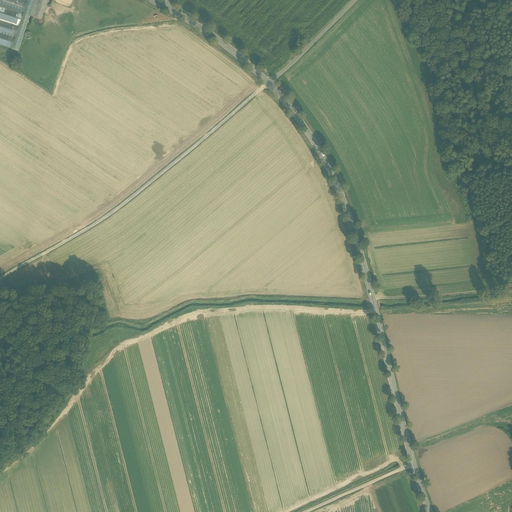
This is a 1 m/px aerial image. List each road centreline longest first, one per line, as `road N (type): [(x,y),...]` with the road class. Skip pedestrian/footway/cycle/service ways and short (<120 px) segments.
road 1 (tertiary): [(430,511),(350,217),(323,157),(268,83)]
road 2 (track): [(268,83),(129,199),(0,277)]
road 3 (track): [(371,298),(511,285)]
road 4 (tertiary): [(268,83),(163,7)]
road 5 (track): [(302,511),(412,464)]
